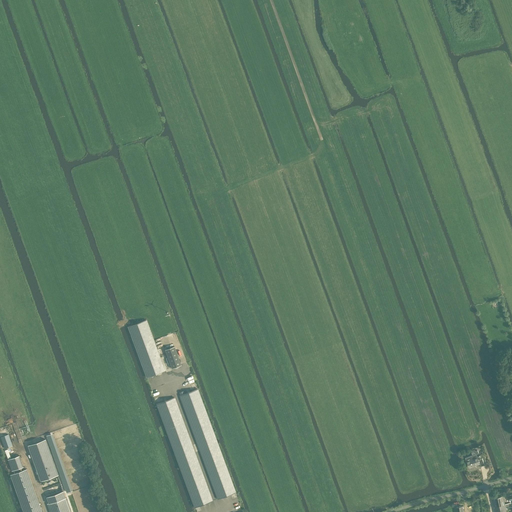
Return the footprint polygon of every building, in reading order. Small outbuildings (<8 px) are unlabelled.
[(128,327),(142,363),(147,377),(165,371),(146,320),(128,327)] [(181,365),(181,364),(174,346),(165,350),(172,368),(181,365)] [(179,395),(218,499),(235,492),(197,389),(185,393),(184,391),(179,393),(180,395),(179,395)] [(174,397),(173,398),(172,395),(168,397),(168,399),(157,404),(195,507),(212,501),(174,397)] [(40,481),(58,475),(45,440),(28,446),(40,481)] [(469,457),(465,458),(466,461),(469,468),(480,464),(481,466),(485,465),(482,458),(481,459),(480,456),(477,457),(476,454),(479,453),(478,450),(472,453),(473,455),(469,457)] [(8,459),(12,471),(23,467),(19,455),(8,459)] [(23,511),(41,511),(27,470),(11,476),(23,511)] [(506,511),(506,509),(507,509),(507,508),(511,506),(511,502),(505,504),(503,496),(493,498),(495,511),(506,511)] [(48,503),(47,504),(49,511),(70,511),(65,497),(48,503)]
